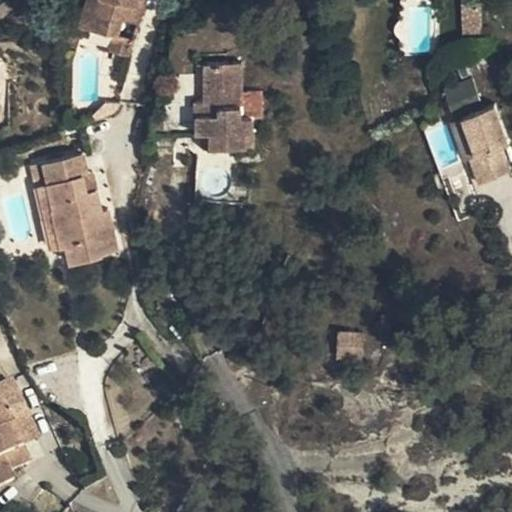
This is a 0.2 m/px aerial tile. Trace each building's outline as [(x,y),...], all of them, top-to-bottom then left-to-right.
[(87,0),(80,29),(116,39),(117,34),(123,19),(134,22),(139,0),(87,0)] [(117,34),(116,39),(114,51),(126,56),(130,39),(117,34)] [(205,149),(250,149),(249,116),(241,116),(242,65),(201,65),(200,104),(192,104),(191,124),(196,124),(196,136),(206,137),(205,149)] [(472,76),(444,84),(448,98),(453,111),(479,103),(472,76)] [(481,154),(475,156),(484,184),(510,174),(502,147),(506,145),(493,104),(469,112),(481,154)] [(456,117),(470,158),(475,156),(481,154),(469,112),(456,117)] [(461,161),(470,158),(456,117),(448,119),(461,161)] [(85,178),(80,154),(41,163),(44,185),(36,187),(50,252),(66,250),(69,265),(100,260),(99,254),(114,251),(106,212),(97,213),(93,191),(83,192),(81,179),(85,178)] [(341,348),(365,347),(364,328),(340,329),(341,348)] [(280,378),(305,376),(302,356),(279,357),(280,378)] [(0,485),(7,483),(5,471),(24,465),(12,426),(27,421),(15,379),(0,383),(0,485)]
